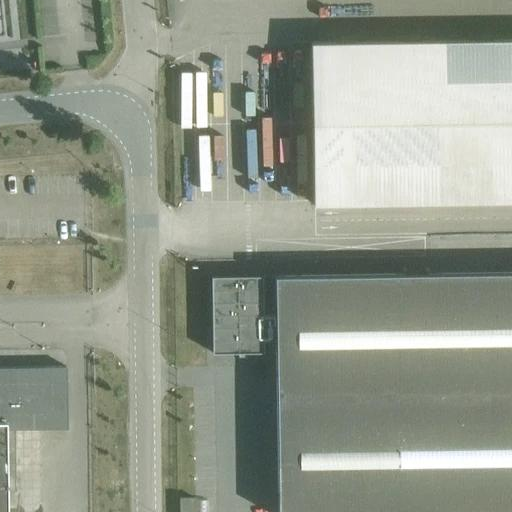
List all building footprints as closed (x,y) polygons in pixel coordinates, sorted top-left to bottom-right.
[(511,38),(311,41),(313,204),(511,200),(511,38)] [(275,313),(276,351),(278,511),(511,511),(511,271),(275,275),(275,313)] [(275,275),(212,276),(213,351),(276,351),(275,313),(275,275)] [(0,511),(8,511),(7,428),(67,427),(66,366),(0,366),(0,511)] [(194,511),(195,497),(180,497),(179,511),(194,511)]
